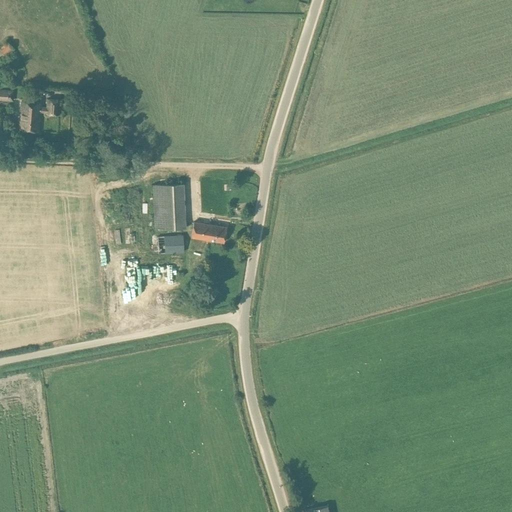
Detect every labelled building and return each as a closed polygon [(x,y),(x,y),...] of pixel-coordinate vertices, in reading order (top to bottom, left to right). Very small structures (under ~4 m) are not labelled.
[(0,59),(1,61),(15,49),(7,41),(0,46),(0,59)] [(0,100),(13,101),(14,90),(0,88),(0,100)] [(21,102),(19,129),(39,130),(40,113),(46,113),(46,114),(59,115),(60,99),(47,98),(46,107),(41,106),(41,103),(21,102)] [(153,184),(155,228),(186,227),(184,183),(153,184)] [(194,221),(191,236),(202,238),(206,239),(209,224),(194,221)] [(209,224),(206,239),(224,242),(226,227),(209,224)] [(182,234),(157,236),(158,254),(183,253),(182,234)]
